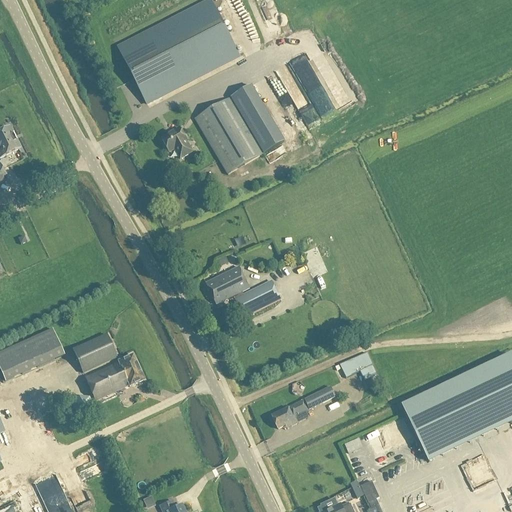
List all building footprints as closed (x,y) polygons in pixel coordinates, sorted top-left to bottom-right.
[(146,105),(239,57),(210,1),(117,48),(146,105)] [(322,115),(351,100),(317,31),(303,38),(309,50),(292,58),(316,105),(307,110),(311,116),(320,112),(322,115)] [(270,66),(275,78),(282,76),(278,63),(270,66)] [(284,142),(251,86),(194,119),(227,175),(284,142)] [(0,184),(7,181),(0,165),(0,159),(19,150),(9,128),(0,132),(0,184)] [(179,128),(161,139),(169,153),(174,150),(180,159),(192,152),(186,142),(187,142),(179,128)] [(0,218),(9,214),(5,206),(0,208),(0,218)] [(249,290),(239,268),(206,284),(216,306),(234,297),(244,318),(280,301),(272,283),(243,297),(242,294),(249,290)] [(52,330),(2,352),(0,353),(0,372),(4,382),(64,355),(52,330)] [(106,335),(72,351),(83,374),(117,358),(106,335)] [(367,357),(360,359),(358,354),(347,358),(351,369),(369,363),(367,357)] [(511,355),(402,407),(428,463),(511,423),(511,355)] [(128,386),(129,387),(143,381),(132,356),(118,362),(118,363),(85,378),(95,401),(128,386)] [(330,388),(304,401),(309,411),(335,398),(330,388)] [(297,424),(294,418),(308,411),(303,401),(271,416),(277,430),(290,424),(291,427),(297,424)] [(48,438),(43,407),(31,409),(33,417),(32,418),(36,440),(48,438)] [(0,481),(0,504),(11,500),(3,481),(0,481)] [(381,511),(376,500),(379,499),(371,482),(360,487),(370,509),(375,507),(375,508),(367,511),(381,511)] [(142,499),(144,505),(152,502),(150,495),(142,499)] [(25,500),(29,511),(42,511),(36,496),(25,500)] [(321,506),(323,511),(353,511),(350,505),(342,509),(340,504),(337,506),(334,500),(321,506)] [(184,511),(181,505),(174,508),(171,501),(159,507),(161,511),(167,511),(168,511),(184,511)] [(0,511),(23,511),(19,502),(0,509),(0,511)]
